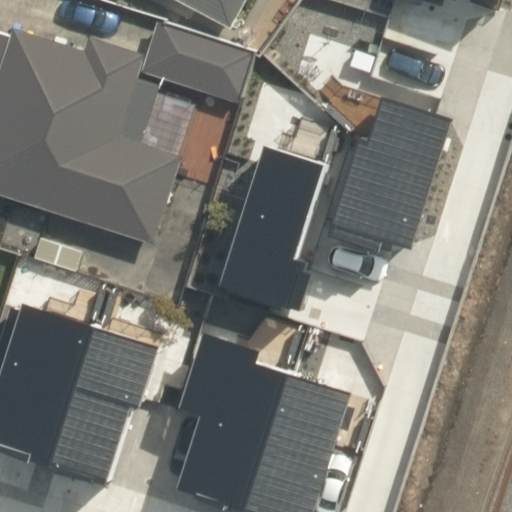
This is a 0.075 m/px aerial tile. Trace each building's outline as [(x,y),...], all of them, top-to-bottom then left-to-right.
[(177,0),(229,28),(244,0),(177,0)] [(0,192),(157,243),(186,153),(126,134),(146,72),(240,103),(255,54),(155,22),(144,56),(89,37),(84,50),(17,28),(0,79),(0,192)] [(360,142),(332,228),(412,255),(456,125),(384,102),(368,146),(360,142)] [(506,135),(464,120),(441,183),(482,198),(506,135)] [(266,151),(218,292),(291,316),(307,269),(294,265),(326,171),(266,151)] [(42,253),(50,226),(24,219),(17,245),(42,253)] [(23,308),(22,317),(11,313),(0,349),(0,449),(51,466),(93,331),(23,308)] [(160,352),(93,331),(51,466),(107,483),(130,410),(140,413),(160,352)] [(257,371),(261,360),(203,341),(180,413),(204,420),(180,494),(234,511),(245,511),(287,380),(257,371)] [(316,511),(353,398),(287,380),(245,511),(316,511)]
